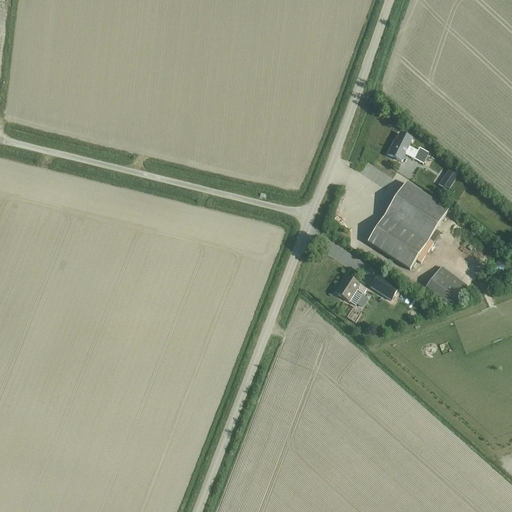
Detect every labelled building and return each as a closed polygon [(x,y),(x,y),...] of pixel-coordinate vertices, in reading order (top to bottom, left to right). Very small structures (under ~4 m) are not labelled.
[(419,150),(417,153),(409,148),(412,141),(400,135),(393,149),(391,148),(387,156),(401,163),(405,156),(423,166),(428,155),(419,150)] [(368,244),(410,272),(448,212),(406,185),(368,244)] [(486,214),(493,212),(489,200),(482,202),(486,214)] [(426,290),(452,309),(467,288),(441,269),(426,290)] [(370,289),(391,303),(399,291),(378,277),(370,289)] [(356,292),(363,296),(366,291),(346,278),(335,295),(349,304),(356,292)]
